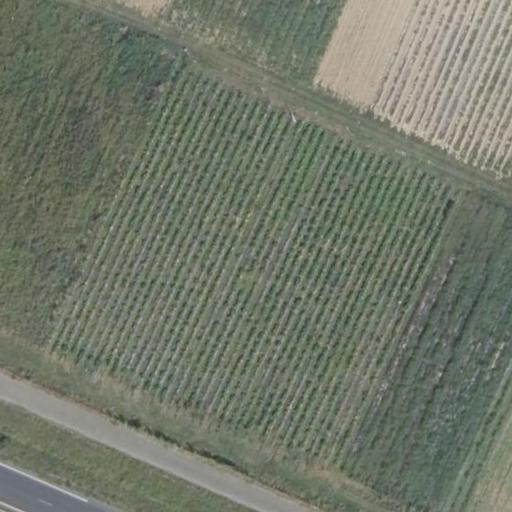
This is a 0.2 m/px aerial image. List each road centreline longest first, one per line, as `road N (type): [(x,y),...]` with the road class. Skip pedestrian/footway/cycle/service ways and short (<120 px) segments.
road 1 (track): [(511,201),(49,0)]
road 2 (track): [(389,511),(0,342)]
road 3 (unclassified): [(0,383),(298,511)]
